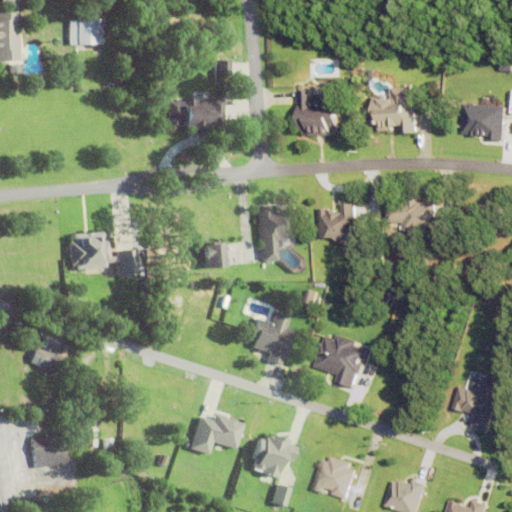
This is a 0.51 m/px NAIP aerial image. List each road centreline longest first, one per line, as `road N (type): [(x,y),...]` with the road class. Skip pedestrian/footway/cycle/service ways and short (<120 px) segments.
road 1 (residential): [(511,470),(0,305)]
road 2 (residential): [(0,197),(371,166),(511,171)]
road 3 (residential): [(264,174),(247,0)]
